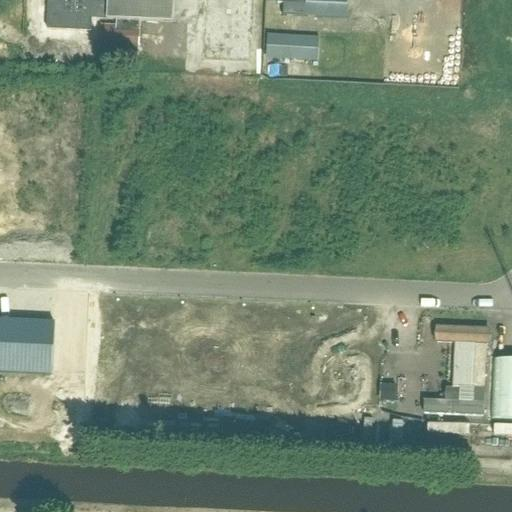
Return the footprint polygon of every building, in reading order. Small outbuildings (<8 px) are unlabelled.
[(48,0),(47,31),(91,33),(91,21),(116,22),(140,23),(173,25),(174,0),(48,0)] [(204,0),(201,65),(251,68),(253,0),(204,0)] [(277,0),(277,5),(284,5),(283,17),(306,18),(307,6),(348,8),(348,0),(277,0)] [(283,39),(282,63),(301,64),(303,40),(283,39)] [(0,89),(0,106),(20,108),(21,91),(0,89)] [(21,91),(20,108),(65,110),(66,93),(21,91)] [(0,106),(0,123),(20,125),(20,108),(0,106)] [(20,108),(20,125),(64,127),(65,110),(20,108)] [(0,123),(0,140),(19,142),(20,125),(0,123)] [(20,125),(19,142),(63,144),(64,127),(20,125)] [(0,140),(0,157),(18,158),(19,142),(0,140)] [(19,142),(18,158),(62,160),(63,144),(19,142)] [(0,157),(0,173),(17,175),(18,158),(0,157)] [(17,175),(16,191),(25,192),(61,194),(62,160),(18,158),(17,175)] [(0,173),(0,190),(8,191),(16,191),(17,175),(0,173)] [(8,191),(6,236),(23,236),(25,192),(16,191),(8,191)] [(25,192),(23,236),(59,238),(61,194),(25,192)] [(0,374),(52,377),(54,325),(0,322),(0,374)] [(511,362),(492,362),(490,421),(511,421),(511,362)]
